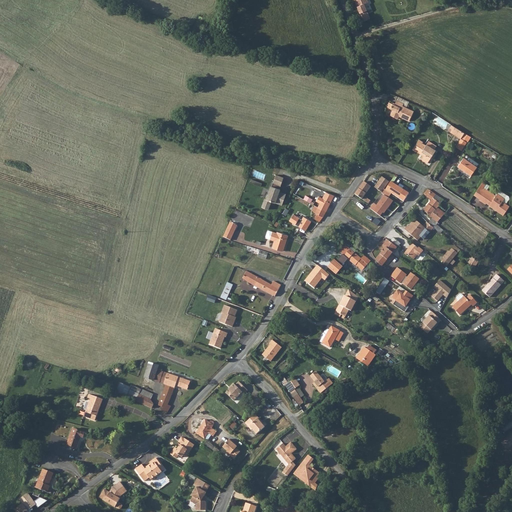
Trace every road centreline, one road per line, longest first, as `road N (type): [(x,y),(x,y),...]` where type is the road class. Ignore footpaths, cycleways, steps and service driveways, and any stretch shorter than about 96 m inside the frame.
road 1 (track): [(359,176),(282,163),(120,111),(58,88),(0,52)]
road 2 (residential): [(76,494),(164,430),(237,358)]
road 3 (unclassified): [(237,358),(366,511)]
road 4 (residential): [(237,358),(332,213)]
road 5 (unclassified): [(370,159),(371,85),(343,0)]
road 6 (residential): [(332,213),(376,237),(425,182)]
